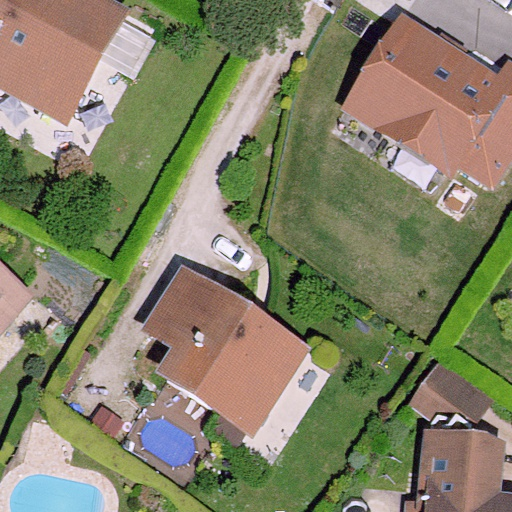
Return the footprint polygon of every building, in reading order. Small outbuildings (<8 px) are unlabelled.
[(0,0),(0,29),(1,30),(0,31),(0,75),(70,114),(122,18),(87,0),(0,0)] [(128,17),(105,63),(136,79),(160,33),(128,17)] [(416,35),(366,112),(460,173),(466,163),(503,187),(511,173),(511,86),(506,95),(416,35)] [(0,332),(1,332),(0,331),(0,317),(20,294),(0,276),(0,332)] [(244,309),(194,277),(161,327),(192,347),(175,373),(224,404),(238,402),(265,419),(310,351),(269,325),(265,331),(246,319),(244,309)] [(428,394),(478,423),(496,393),(446,364),(428,394)] [(509,511),(504,497),(511,445),(453,436),(446,487),(440,486),(437,509),(431,509),(430,511),(509,511)]
